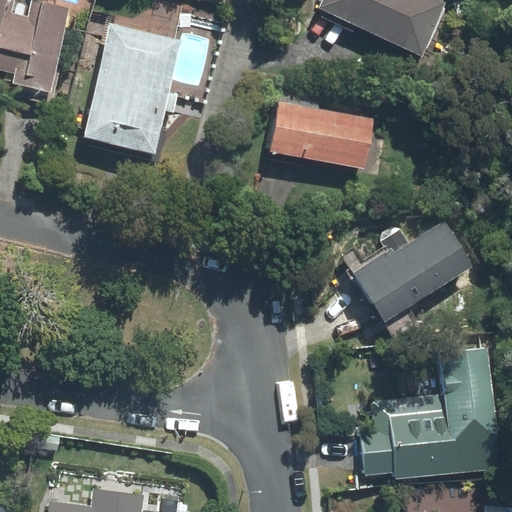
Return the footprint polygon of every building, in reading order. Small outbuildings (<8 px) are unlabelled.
[(40,99),(62,16),(31,8),(26,23),(1,16),(5,1),(0,0),(0,74),(7,77),(4,89),(40,99)] [(414,59),(439,6),(426,0),(320,0),(315,12),(414,59)] [(142,161),(171,47),(106,30),(76,144),(142,161)] [(358,177),(367,125),(274,109),(265,161),(358,177)] [(381,256),(343,280),(371,325),(460,269),(436,231),(385,263),(381,256)] [(491,281),(455,285),(460,333),(496,329),(491,281)] [(492,471),(479,354),(433,359),(438,401),(369,408),(372,437),(361,438),(365,473),(390,470),(391,481),(492,471)]
